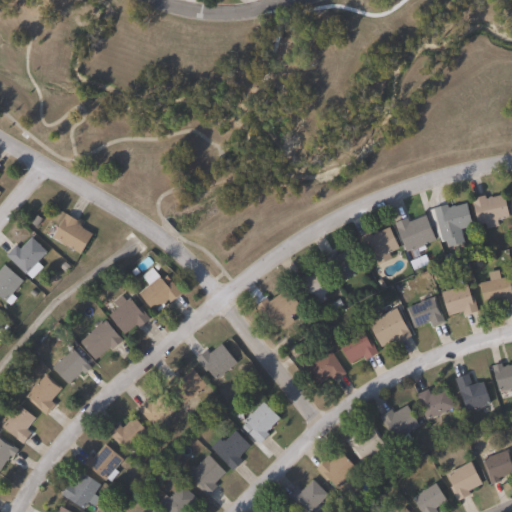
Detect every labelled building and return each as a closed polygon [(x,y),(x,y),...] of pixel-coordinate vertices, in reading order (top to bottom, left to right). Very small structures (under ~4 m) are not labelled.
[(507,194),(511,218),(501,221),(502,226),(490,229),(488,223),(480,225),(474,199),(488,195),(489,198),(507,194)] [(471,203),(476,226),(465,229),(468,243),(451,247),(449,240),(445,241),(444,237),(441,238),(432,210),(451,204),(452,208),(471,203)] [(96,234),(84,254),(55,237),(69,214),(81,221),(79,224),(96,234)] [(433,215),(437,226),(434,227),(439,240),(427,245),(429,249),(421,252),(419,248),(410,252),(398,223),(410,217),(412,222),(429,215),(429,216),(433,215)] [(392,227),(402,249),(391,254),(395,260),(381,266),(378,259),(372,262),(361,237),(374,232),(375,235),(392,227)] [(34,237),(50,252),(41,263),(46,267),(34,280),(8,257),(18,244),(24,249),(34,237)] [(354,248),(365,268),(340,283),(325,259),(338,251),(340,256),(354,248)] [(0,272),(7,265),(25,281),(14,293),(18,298),(12,305),(0,294),(0,272)] [(321,266),(337,288),(327,295),(330,299),(317,308),(314,305),(311,307),(293,282),(305,272),(308,276),(321,266)] [(155,268),(166,280),(170,277),(173,280),(169,283),(171,285),(174,282),(184,294),(173,302),(171,300),(166,304),(168,306),(157,314),(141,294),(152,285),(145,276),(155,268)] [(501,270),(503,278),(511,276),(511,304),(505,306),(504,301),(487,305),(482,283),(493,280),(491,273),(501,270)] [(472,284),(481,313),(467,317),(466,311),(452,316),(445,293),(472,284)] [(290,289),(305,309),(279,327),(271,316),(267,318),(259,306),(270,298),(272,302),(290,289)] [(125,295),(129,301),(134,297),(152,319),(142,328),(139,325),(128,335),(111,316),(121,307),(116,302),(125,295)] [(449,322),(434,328),(432,323),(419,328),(410,308),(439,297),(449,322)] [(415,337),(403,343),(401,339),(385,347),(372,323),(400,309),(415,337)] [(127,342),(115,352),(112,348),(98,360),(82,343),(108,320),(127,342)] [(379,354),(368,360),(366,356),(352,364),(341,342),(366,329),(379,354)] [(225,344),(240,363),(216,381),(199,358),(209,350),(212,353),(225,344)] [(94,367),(72,388),(54,369),(76,348),(94,367)] [(349,374),(337,382),(333,376),(319,385),(308,368),(334,351),(349,374)] [(511,366),(511,387),(499,390),(494,366),(505,364),(506,367),(511,366)] [(197,369),(209,386),(185,403),(170,381),(180,375),(183,379),(197,369)] [(55,406),(46,416),(27,397),(49,374),(62,387),(50,401),(55,406)] [(471,374),(475,385),(483,383),(483,384),(487,383),(493,404),(467,411),(457,378),(471,374)] [(449,389),(457,409),(429,421),(418,396),(431,390),(434,396),(449,389)] [(164,393),(179,410),(157,429),(139,408),(150,399),(153,403),(164,393)] [(273,436),(262,445),(244,426),(248,423),(247,422),(267,402),(283,419),(269,432),(273,436)] [(34,433),(25,445),(4,428),(21,405),(38,419),(30,430),(34,433)] [(410,406),(422,427),(397,441),(383,417),(395,410),(397,413),(410,406)] [(136,418),(152,435),(132,453),(124,444),(122,446),(112,434),(123,424),(126,428),(136,418)] [(377,428),(389,446),(364,464),(348,440),(360,432),(363,437),(377,428)] [(238,431),(254,448),(241,459),(245,463),(236,472),(214,447),(222,439),(225,442),(226,440),(227,441),(238,431)] [(0,435),(22,451),(17,458),(14,455),(1,473),(0,472),(0,435)] [(109,445),(124,459),(116,468),(120,472),(112,480),(109,477),(105,481),(87,463),(93,456),(96,458),(109,445)] [(503,482),(495,485),(484,455),(509,446),(511,454),(511,475),(502,479),(503,482)] [(343,453),(359,471),(337,491),(319,470),(330,460),(332,463),(343,453)] [(221,487),(210,497),(200,485),(201,484),(192,474),(212,455),(228,473),(217,483),(221,487)] [(474,496),(460,503),(452,488),(455,486),(449,475),(474,462),(485,484),(471,490),(474,496)] [(102,486),(97,494),(102,498),(96,507),(91,503),(85,511),(63,494),(72,483),(76,486),(85,474),(102,486)] [(317,480),(331,496),(314,511),(302,511),(290,498),(300,488),(304,492),(317,480)] [(440,511),(423,511),(415,498),(438,484),(450,502),(438,509),(440,511)] [(169,511),(164,507),(185,485),(201,501),(190,511),(169,511)]
